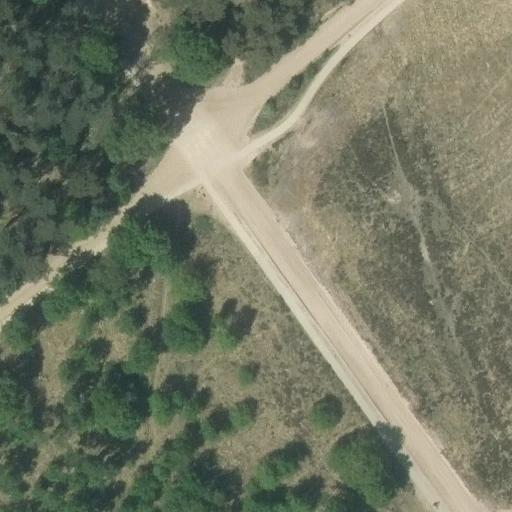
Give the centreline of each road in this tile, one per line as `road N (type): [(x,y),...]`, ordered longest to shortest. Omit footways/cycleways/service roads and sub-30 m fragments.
road 1 (track): [(204,140),(216,169),(459,511)]
road 2 (track): [(0,301),(204,140)]
road 3 (track): [(204,140),(374,0)]
road 4 (track): [(102,0),(204,140)]
